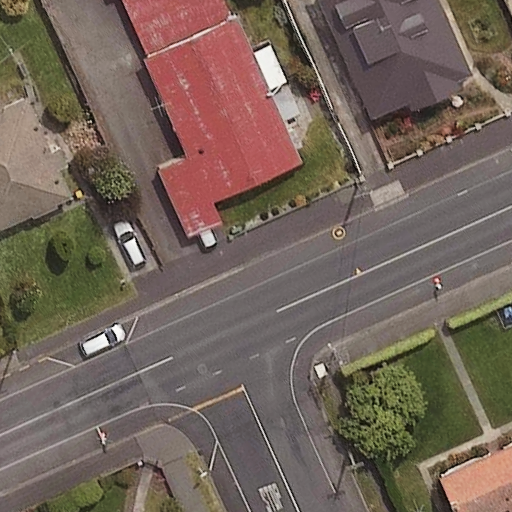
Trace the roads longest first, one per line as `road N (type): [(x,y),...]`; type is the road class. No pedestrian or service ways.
road 1 (secondary): [(511,205),(220,335)]
road 2 (secondary): [(220,335),(0,434)]
road 3 (residential): [(298,511),(220,335)]
